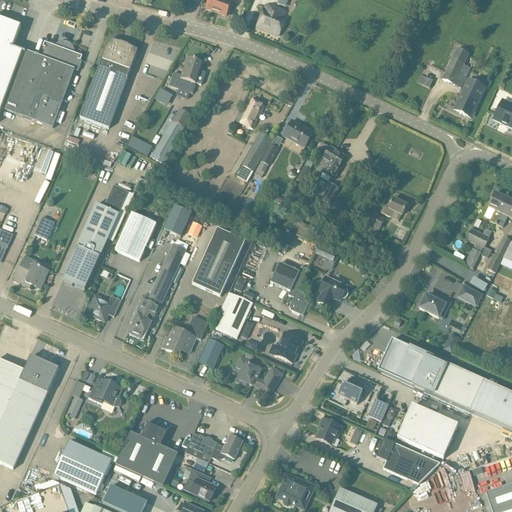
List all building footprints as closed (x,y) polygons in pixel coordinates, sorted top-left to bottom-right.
[(210,0),(207,10),(217,14),(221,0),(210,0)] [(221,0),(217,14),(227,17),(232,3),(228,2),(228,0),(221,0)] [(287,12),(266,5),(264,10),(257,29),(279,37),(286,18),(285,18),(287,12)] [(0,20),(0,114),(1,111),(23,54),(13,50),(21,29),(0,20)] [(124,46),(109,42),(80,120),(109,131),(138,53),(124,46)] [(23,54),(1,111),(19,118),(53,130),(75,71),(78,72),(82,62),(81,62),(82,58),(75,55),(75,53),(74,51),(73,49),(72,47),(71,46),(69,44),(67,43),(65,43),(63,43),(61,43),(59,44),(57,45),(55,46),(54,48),(52,47),(50,52),(45,50),(42,59),(24,52),(23,54)] [(470,55),(457,49),(443,80),(461,89),(471,69),(464,66),(470,55)] [(187,60),(181,77),(180,79),(195,85),(201,87),(206,74),(199,72),(201,65),(187,60)] [(180,79),(181,77),(173,74),(168,88),(179,91),(177,97),(187,100),(189,95),(192,96),(195,85),(180,79)] [(433,82),(420,76),(417,84),(430,89),(433,82)] [(486,89),(468,81),(454,112),(471,120),(486,89)] [(264,107),(250,100),(243,113),(240,111),(235,122),(253,130),(264,107)] [(511,105),(503,101),(493,121),(511,129),(511,105)] [(172,123),(156,151),(168,158),(184,130),(184,129),(191,117),(180,110),(173,123),(172,123)] [(312,134),(291,122),(283,138),(304,149),(312,134)] [(260,134),(254,145),(266,152),(270,145),(273,141),(260,134)] [(261,163),(254,174),(262,179),(269,167),(279,150),(278,150),(270,145),(266,152),(260,162),(261,163)] [(316,170),(321,174),(335,152),(330,148),(329,149),(322,145),(318,151),(325,155),(316,170)] [(335,152),(321,174),(334,181),(342,169),(339,168),(345,158),(335,152)] [(304,167),(297,180),(304,184),(312,171),(310,170),(305,167),(304,167)] [(379,172),(374,169),(373,172),(375,173),(373,177),(380,181),(382,177),(378,175),(379,172)] [(339,189),(327,182),(317,199),(328,206),(329,204),(330,205),(339,189)] [(72,291),(73,287),(84,292),(129,193),(114,186),(104,210),(96,206),(62,282),(64,283),(63,287),(72,291)] [(491,202),(488,209),(494,212),(489,223),(496,226),(508,201),(495,195),(494,196),(492,196),(490,200),(491,202)] [(299,202),(294,199),(287,211),(294,215),(298,208),(296,207),(299,202)] [(407,206),(393,200),(389,209),(385,207),(382,214),(399,223),(407,206)] [(511,203),(508,201),(496,226),(502,229),(507,218),(511,220),(511,203)] [(0,206),(0,213),(5,216),(8,210),(0,206)] [(175,208),(163,233),(180,240),(191,215),(175,208)] [(385,220),(369,212),(363,224),(368,226),(363,235),(375,240),(385,220)] [(156,226),(132,215),(115,253),(139,264),(156,226)] [(54,224),(42,219),(35,236),(47,241),(54,224)] [(353,222),(347,232),(353,235),(358,225),(353,222)] [(193,224),(188,236),(197,240),(203,227),(193,224)] [(245,243),(217,230),(192,286),(220,299),(245,243)] [(472,250),(465,266),(473,270),(483,250),(484,250),(489,239),(471,230),(466,241),(477,247),(475,251),(472,250)] [(0,261),(1,262),(7,249),(7,250),(13,237),(0,231),(0,261)] [(501,263),(511,243),(503,239),(495,256),(494,256),(487,270),(496,274),(501,263)] [(511,243),(503,259),(511,263),(511,242),(511,243)] [(247,259),(255,264),(265,249),(257,244),(247,259)] [(318,246),(315,254),(326,259),(329,260),(333,252),(318,246)] [(185,253),(173,247),(150,298),(146,296),(144,302),(142,301),(132,322),(134,323),(128,335),(140,341),(144,332),(147,334),(160,306),(161,306),(185,253)] [(36,264),(25,258),(14,283),(25,288),(26,285),(40,292),(49,273),(35,266),(36,264)] [(299,274),(279,265),(270,285),(289,294),(288,297),(293,300),(289,309),(291,313),(303,318),(308,307),(303,295),(297,292),(307,271),(301,268),(299,274)] [(179,269),(172,283),(177,285),(183,271),(179,269)] [(496,275),(493,281),(500,285),(503,278),(496,275)] [(238,278),(235,290),(243,292),(246,280),(238,278)] [(471,285),(485,292),(488,285),(475,278),(471,285)] [(347,289),(325,279),(319,293),(322,294),(318,304),(329,309),(333,300),(341,303),(342,300),(343,301),(345,300),(346,298),(347,296),(347,294),(347,292),(346,292),(347,289)] [(481,297),(464,288),(458,298),(476,308),(481,297)] [(489,291),(486,297),(492,300),(495,294),(489,291)] [(253,305),(229,294),(213,329),(237,340),(253,305)] [(450,305),(430,295),(426,303),(423,301),(419,310),(439,320),(443,312),(446,314),(450,305)] [(108,304),(95,298),(86,316),(105,324),(110,314),(115,316),(121,303),(111,298),(108,304)] [(511,323),(493,315),(485,333),(511,346),(511,323)] [(208,325),(193,319),(186,335),(174,330),(169,341),(166,339),(161,350),(178,358),(182,349),(190,352),(196,340),(200,342),(208,325)] [(302,343),(284,335),(278,348),(273,345),(268,355),(292,366),(302,343)] [(444,350),(452,354),(459,339),(452,335),(444,350)] [(224,347),(209,341),(199,364),(213,371),(224,347)] [(511,395),(438,362),(392,341),(378,373),(511,433),(511,395)] [(58,370),(31,358),(24,373),(0,362),(0,465),(13,471),(47,396),(58,370)] [(251,364),(240,359),(236,369),(241,371),(235,384),(245,388),(246,386),(251,388),(252,386),(259,389),(258,392),(269,399),(283,377),(272,370),(263,383),(257,380),(261,372),(250,367),(251,364)] [(363,395),(362,394),(365,387),(350,380),(346,387),(343,386),(338,397),(358,406),(363,395)] [(106,385),(97,381),(88,400),(102,407),(103,404),(114,409),(115,409),(116,409),(117,409),(118,409),(119,408),(120,407),(120,406),(121,406),(121,405),(121,404),(120,403),(120,402),(119,401),(118,401),(123,390),(107,382),(106,385)] [(75,397),(66,417),(75,420),(83,401),(75,397)] [(368,418),(381,424),(389,408),(375,402),(368,418)] [(458,428),(412,407),(397,440),(443,461),(458,428)] [(341,429),(322,420),(318,431),(320,432),(316,440),(331,447),(334,439),(337,440),(341,429)] [(131,435),(116,467),(163,488),(178,456),(161,448),(167,434),(147,425),(140,439),(131,435)] [(357,429),(350,442),(357,445),(364,433),(357,429)] [(194,435),(185,454),(209,465),(211,459),(219,463),(220,461),(219,461),(225,449),(217,446),(218,445),(200,436),(199,437),(194,435)] [(225,449),(219,461),(220,461),(221,462),(225,460),(227,457),(234,461),(242,443),(230,438),(225,449)] [(440,466),(384,441),(376,459),(386,464),(383,471),(418,487),(440,466)] [(111,462),(69,443),(54,477),(96,496),(111,462)] [(188,482),(184,491),(190,495),(209,503),(216,490),(203,484),(206,477),(193,471),(188,482)] [(304,511),(315,489),(287,477),(276,499),(283,502),(283,504),(284,507),(287,509),(290,508),(291,506),(304,511)] [(511,511),(511,486),(486,496),(491,511),(511,511)] [(117,511),(143,511),(147,504),(111,488),(103,505),(117,511)] [(374,511),(377,507),(340,491),(330,511),(374,511)]
